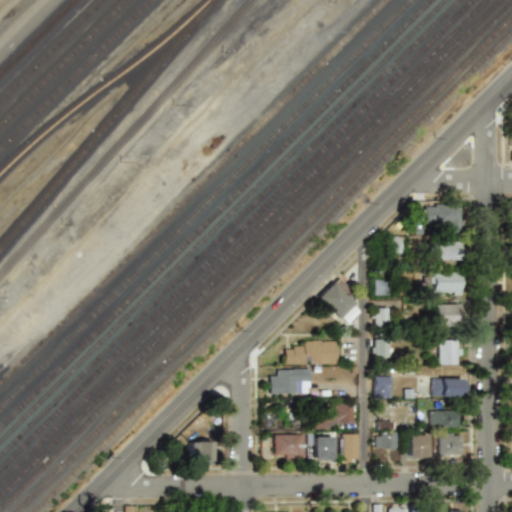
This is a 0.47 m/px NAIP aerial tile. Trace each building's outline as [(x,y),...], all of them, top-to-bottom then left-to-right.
[(442,223),(443,232),(459,232),(459,204),(416,205),(416,223),(442,223)] [(400,237),(383,237),(383,252),(400,252),(400,237)] [(429,241),(429,260),(458,260),(458,240),(429,241)] [(459,294),(459,272),(428,272),(428,294),(459,294)] [(341,324),(355,311),(345,302),(352,295),(333,276),(313,296),(341,324)] [(371,295),(384,294),(383,279),(371,279),(371,295)] [(428,303),(428,325),(457,325),(457,303),(428,303)] [(385,307),(369,307),(369,325),(385,325),(385,307)] [(386,357),(386,338),(369,338),(369,357),(386,357)] [(458,364),(458,339),(435,339),(435,364),(458,364)] [(333,340),(291,340),(291,348),(281,348),(281,364),(333,364),(333,340)] [(265,394),(307,394),(307,368),(265,368),(265,394)] [(390,375),(370,375),(370,397),(390,397),(390,375)] [(459,376),(429,376),(429,396),(459,396),(459,376)] [(351,426),(351,403),(322,403),(322,414),(309,414),(309,427),(351,426)] [(427,427),(456,427),(456,409),(427,409),(427,427)] [(396,432),(373,432),(373,450),(396,450),(396,432)] [(339,433),(339,462),(355,462),(355,433),(339,433)] [(458,456),(458,433),(435,433),(435,456),(458,456)] [(301,457),(301,434),(270,434),(270,457),(301,457)] [(426,458),(426,434),(405,434),(405,458),(426,458)] [(329,458),(329,435),(309,435),(309,458),(329,458)] [(211,463),(211,440),(185,440),(185,463),(211,463)]
